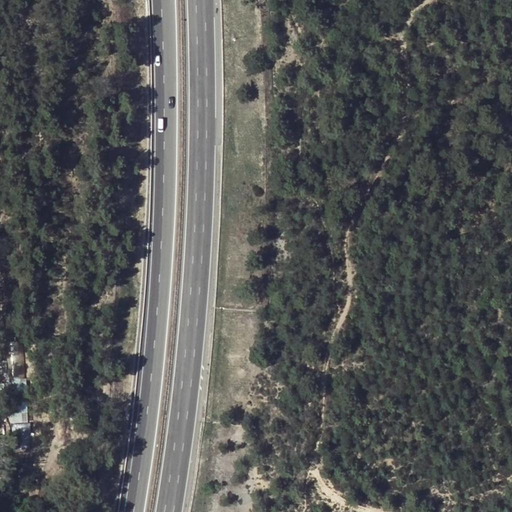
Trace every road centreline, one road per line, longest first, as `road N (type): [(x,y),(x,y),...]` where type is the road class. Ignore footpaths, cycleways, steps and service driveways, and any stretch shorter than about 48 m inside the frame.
road 1 (motorway): [(160,0),(167,138),(160,315),(133,511)]
road 2 (motorway): [(165,511),(196,263),(200,0)]
